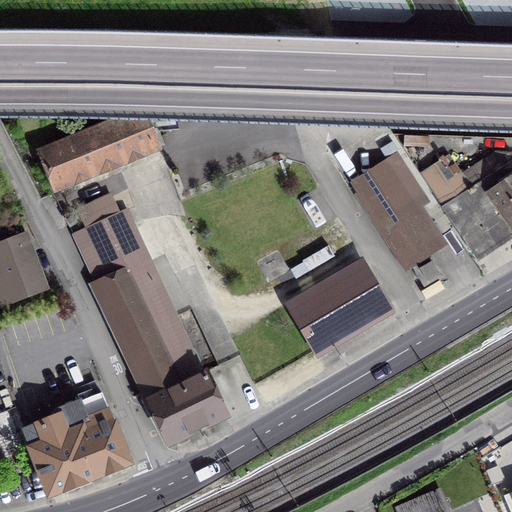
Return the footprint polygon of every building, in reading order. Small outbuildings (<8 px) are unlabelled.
[(57,201),(165,158),(146,112),(39,155),(57,201)] [(402,154),(351,185),(405,273),(447,248),(423,210),(433,205),(402,154)] [(479,266),(511,244),(511,166),(443,211),(479,266)] [(146,401),(204,374),(128,212),(70,239),(146,401)] [(51,292),(29,233),(0,244),(0,303),(2,310),(51,292)] [(315,361),(396,316),(366,261),(285,306),(315,361)] [(169,450),(228,423),(204,374),(146,401),(169,450)] [(104,398),(20,430),(47,498),(134,464),(104,398)]
